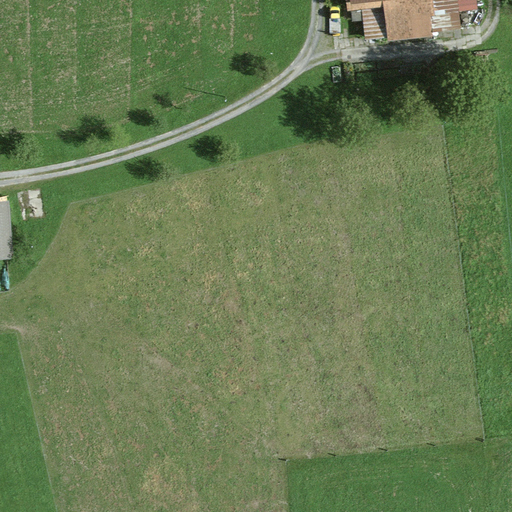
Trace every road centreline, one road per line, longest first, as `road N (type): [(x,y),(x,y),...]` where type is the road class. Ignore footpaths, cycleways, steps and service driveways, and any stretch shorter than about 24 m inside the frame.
road 1 (track): [(316,0),(306,57),(271,87),(219,115),(89,162),(0,176)]
road 2 (track): [(306,57),(479,37),(494,15),(493,0)]
